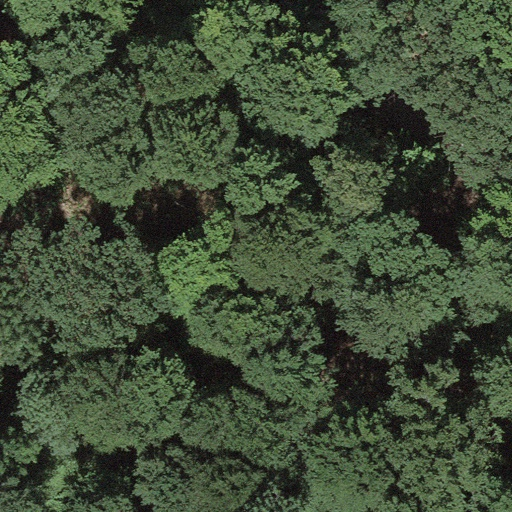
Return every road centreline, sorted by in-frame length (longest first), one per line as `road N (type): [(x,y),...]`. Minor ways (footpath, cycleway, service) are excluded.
road 1 (track): [(199,0),(498,201)]
road 2 (track): [(348,511),(498,201)]
